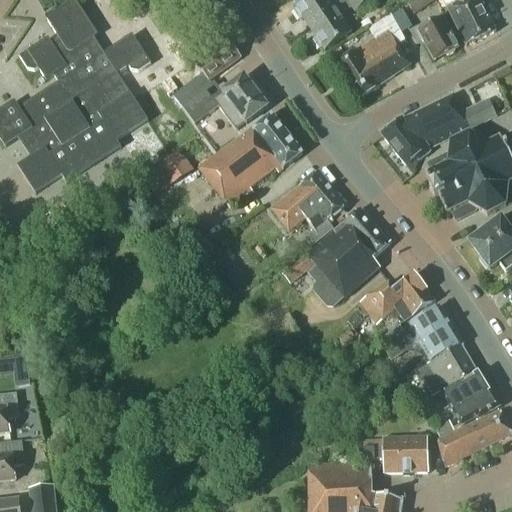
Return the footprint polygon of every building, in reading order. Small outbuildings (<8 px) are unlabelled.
[(0,112),(0,140),(5,149),(18,141),(31,160),(18,168),(35,196),(63,178),(67,184),(121,149),(117,143),(148,123),(118,76),(129,69),(131,73),(138,74),(151,66),(132,37),(104,55),(94,40),(98,37),(74,0),(73,0),(45,19),(61,43),(54,48),(48,40),(19,59),(28,71),(35,73),(38,70),(46,82),(54,77),(59,84),(32,102),(34,106),(22,114),(15,103),(0,112)] [(35,0),(43,12),(57,3),(54,0),(35,0)] [(303,0),(294,6),(296,9),(294,11),(301,22),(303,20),(309,29),(352,0),(340,0),(335,3),(333,0),(303,0)] [(372,0),(352,0),(309,29),(316,39),(313,41),(320,51),(323,49),(325,53),(353,34),(346,22),(347,21),(344,15),(352,10),(354,14),(373,1),(372,0)] [(413,0),(406,5),(414,17),(435,2),(433,0),(413,0)] [(442,0),(447,9),(466,48),(496,33),(479,0),(442,0)] [(374,39),(349,55),(334,66),(357,101),(410,67),(397,46),(405,41),(389,17),(369,30),(374,39)] [(455,54),(455,51),(458,49),(442,18),(415,33),(421,43),(425,44),(435,62),(446,56),(449,57),(455,54)] [(198,69),(209,83),(240,59),(229,45),(198,69)] [(268,109),(245,78),(211,104),(202,92),(181,108),(195,126),(218,109),(237,133),(247,125),(247,126),(268,109)] [(188,87),(174,97),(181,107),(196,97),(188,87)] [(488,100),(461,113),(453,97),(403,122),(403,121),(382,137),(406,167),(416,159),(419,164),(432,154),(430,151),(497,119),(488,100)] [(275,171),(278,174),(302,155),(273,117),(254,132),(252,130),(198,170),(224,206),(225,205),(231,212),(253,194),(251,190),(275,171)] [(426,165),(431,175),(427,177),(434,191),(430,193),(436,205),(440,203),(447,217),(452,214),(457,224),(478,213),(487,218),(507,208),(510,187),(511,185),(511,134),(501,140),(500,139),(488,145),(469,134),(450,144),(449,153),(426,165)] [(189,170),(178,154),(160,166),(173,184),(181,178),(183,181),(192,174),(189,170)] [(328,223),(329,222),(346,209),(318,174),(271,211),(272,212),(271,212),(289,235),(306,221),(314,232),(304,240),(312,249),(334,230),(328,223)] [(373,260),(389,246),(359,211),(282,276),(290,287),(314,267),(316,269),(308,275),(315,285),(313,287),(313,294),(327,309),(333,310),(381,270),(373,260)] [(511,214),(504,219),(470,244),(490,271),(499,264),(506,273),(511,268),(511,214)] [(414,276),(396,290),(389,283),(359,304),(368,315),(378,327),(382,323),(395,310),(404,324),(413,318),(436,303),(414,276)] [(438,308),(421,319),(403,331),(401,328),(378,343),(391,364),(407,354),(420,356),(426,366),(462,346),(438,308)] [(289,315),(252,334),(263,355),(299,336),(289,315)] [(349,332),(338,340),(344,349),(355,340),(349,332)] [(462,347),(462,346),(426,366),(414,372),(419,382),(423,381),(433,399),(441,394),(477,375),(461,348),(462,347)] [(4,375),(22,373),(20,360),(2,363),(4,375)] [(477,375),(441,394),(461,428),(478,418),(479,421),(499,409),(479,374),(477,375)] [(8,421),(19,419),(17,395),(0,397),(0,435),(10,434),(8,421)] [(511,436),(501,412),(462,431),(474,455),(511,436)] [(450,423),(435,430),(439,439),(454,432),(450,423)] [(474,455),(462,431),(437,443),(445,469),(464,464),(463,460),(474,455)] [(383,439),(383,450),(384,462),(384,476),(428,475),(427,438),(383,439)] [(14,468),(25,467),(22,443),(0,445),(0,483),(16,482),(14,468)] [(363,463),(384,462),(383,450),(363,450),(363,463)] [(400,511),(402,502),(372,496),(372,464),(308,465),(307,511),(400,511)] [(30,490),(32,511),(56,511),(54,488),(30,490)] [(0,511),(19,511),(19,501),(0,503),(0,511)]
